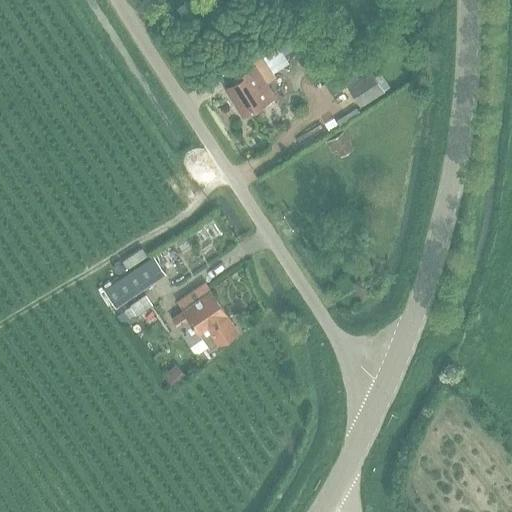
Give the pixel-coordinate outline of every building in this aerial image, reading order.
[(209,0),(184,0),(182,2),(195,22),(215,8),(209,0)] [(199,23),(174,38),(181,48),(205,33),(199,23)] [(224,88),(242,115),(263,102),(262,102),(274,95),(255,65),(242,73),(244,76),(224,88)] [(370,70),(346,85),(360,106),(383,91),(370,70)] [(341,132),(324,142),(331,152),(335,150),(347,142),(341,132)] [(120,260),(126,269),(146,255),(141,247),(120,260)] [(115,307),(165,274),(153,256),(103,290),(115,307)] [(362,295),(375,287),(366,274),(354,282),(362,295)] [(237,330),(225,313),(226,313),(203,279),(175,300),(183,310),(172,318),(193,350),(198,351),(207,345),(210,348),(237,330)] [(123,326),(127,324),(131,322),(129,319),(123,310),(116,315),(123,326)] [(177,364),(163,376),(176,389),(189,377),(177,364)]
